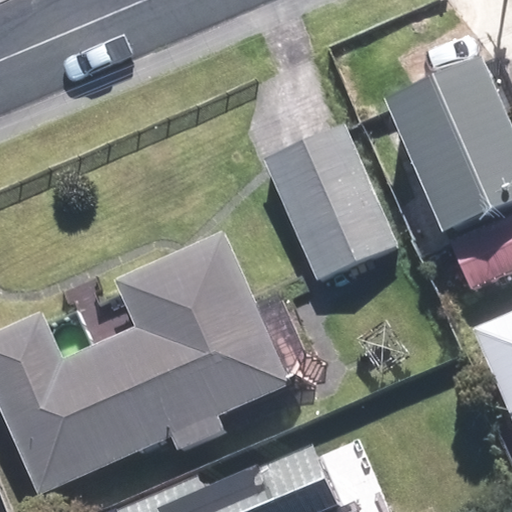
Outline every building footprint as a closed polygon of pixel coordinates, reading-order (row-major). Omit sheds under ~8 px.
[(511,152),(478,75),(385,117),(463,292),(511,270),(511,152)] [(347,133),(260,169),(308,285),(395,249),(347,133)] [(42,323),(0,339),(0,421),(35,507),(169,453),(172,461),(221,441),(216,429),(288,400),(224,243),(112,288),(130,332),(80,353),(77,346),(55,354),(42,323)] [(511,319),(470,339),(511,435),(511,319)] [(203,484),(125,511),(333,511),(315,461),(209,500),(203,484)]
